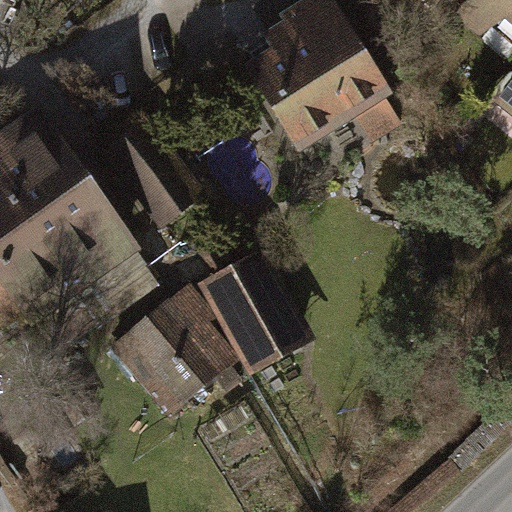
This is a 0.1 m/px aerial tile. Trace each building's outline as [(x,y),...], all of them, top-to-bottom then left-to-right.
[(381,87),(326,0),(300,0),(255,28),(277,63),(250,80),(291,144),(381,87)] [(511,26),(511,0),(453,0),(442,12),(466,33),(497,13),(511,26)] [(511,64),(484,99),(510,120),(511,118),(511,64)] [(78,175),(28,101),(0,121),(9,132),(0,138),(0,196),(16,219),(78,175)] [(104,161),(153,223),(193,192),(145,129),(104,161)] [(78,175),(16,219),(0,196),(0,287),(21,317),(127,243),(78,175)] [(256,248),(197,280),(246,369),(305,336),(256,248)] [(0,333),(21,317),(0,287),(0,333)] [(210,368),(177,331),(137,368),(170,404),(210,368)]
